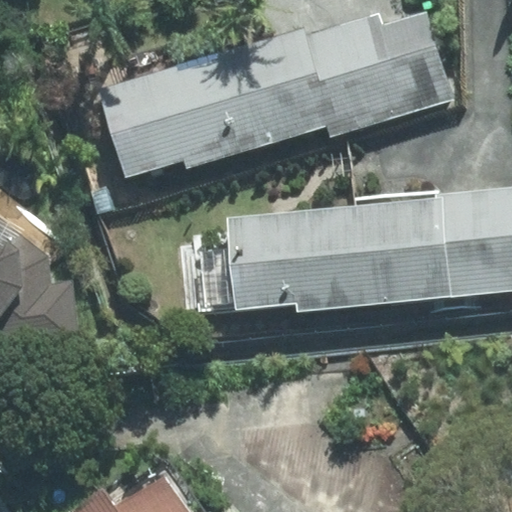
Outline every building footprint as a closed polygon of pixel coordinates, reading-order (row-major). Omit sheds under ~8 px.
[(186,68),(111,91),(138,178),(194,162),(196,169),(334,129),(337,139),(462,101),(435,14),(391,28),(386,16),(315,38),(313,31),(225,56),(227,62),(188,73),(186,68)] [(307,312),(511,291),(511,189),(235,217),(244,310),(306,304),(307,312)] [(0,354),(94,343),(87,279),(63,283),(60,254),(0,207),(0,354)] [(423,496),(447,478),(419,436),(394,454),(423,496)] [(200,511),(174,473),(129,505),(118,487),(81,511),(200,511)]
